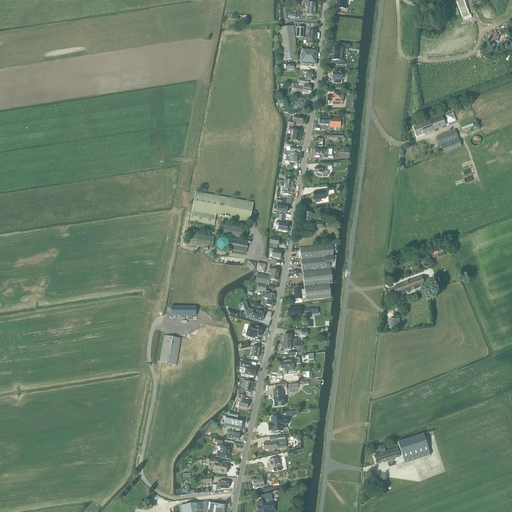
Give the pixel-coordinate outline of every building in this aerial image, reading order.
[(337,0),(337,9),(346,9),(346,0),(337,0)] [(287,4),(280,5),(281,20),(284,20),(289,20),(289,19),(288,14),(287,8),(287,4)] [(336,24),(336,31),(341,32),(348,30),(349,24),(355,24),(356,21),(340,20),(340,23),(336,24)] [(283,61),(297,59),(293,26),(279,28),(283,61)] [(296,28),(296,38),(303,39),(304,28),(296,28)] [(316,45),(316,32),(309,31),(308,38),(305,37),(305,41),(306,41),(306,44),(316,45)] [(332,47),(331,54),(345,55),(345,49),(346,49),(347,45),(339,44),(339,48),(333,47),(332,47)] [(316,65),(317,50),(301,49),(300,64),(316,65)] [(331,54),(331,60),(335,61),(337,61),(337,64),(345,65),(345,61),(344,61),(345,55),(331,54)] [(312,81),(313,72),(304,71),(304,73),(306,73),(305,80),(300,79),(299,84),(309,85),(309,81),(312,81)] [(333,72),(332,80),(334,80),(334,84),(338,84),(339,80),(342,81),(342,79),(344,79),(344,75),(343,75),(343,71),(340,71),(340,73),(333,72)] [(303,88),(296,87),(297,85),(293,85),(292,91),(302,92),(307,93),(307,91),(310,92),(311,86),(303,85),(303,88)] [(327,96),(327,101),(333,102),(333,104),(338,105),(338,102),(342,102),(343,93),(333,93),(333,96),(327,96)] [(292,109),(297,110),(297,107),(304,108),(306,99),(295,98),(294,101),(293,101),(290,101),(291,106),(292,106),(292,109)] [(289,125),(293,126),(293,123),(303,125),(304,118),(294,116),(293,120),(289,119),(288,125),(289,125)] [(431,121),(429,116),(426,118),(427,123),(414,128),(417,137),(446,126),(443,117),(431,121)] [(319,118),(319,124),(327,125),(327,124),(330,124),(329,128),(340,128),(340,119),(330,119),(327,119),(327,118),(319,118)] [(292,127),(293,126),(289,125),(288,131),(293,131),(291,141),(299,142),(301,132),(295,131),(296,128),(292,127)] [(444,153),(462,146),(456,130),(438,137),(444,153)] [(480,140),(480,138),(479,137),(478,136),(477,135),(476,135),(474,134),(473,134),(472,134),(471,135),(470,136),(469,137),(469,138),(468,139),(468,140),(468,142),(469,143),(470,144),(470,145),(472,145),(473,146),(475,146),(476,146),(478,144),(479,143),(480,141),(480,140)] [(289,152),(291,152),(299,153),(300,149),(292,147),(292,144),(287,143),(286,147),(290,147),(289,152)] [(316,148),(316,154),(323,154),(323,155),(323,158),(333,159),(333,156),(332,155),(332,150),(328,149),(325,149),(323,149),(323,148),(316,148)] [(285,154),(286,154),(285,161),(288,162),(297,163),(299,155),(291,153),(291,152),(289,152),(285,151),(285,154)] [(281,181),(280,185),(282,187),(281,194),(292,196),(293,189),(294,189),(294,187),(293,186),(294,182),(295,182),(295,180),(291,179),(291,181),(285,180),(284,181),(281,181)] [(325,190),(313,192),(314,200),(315,200),(315,203),(320,203),(319,199),(326,199),(325,190)] [(250,222),(252,211),(253,202),(195,192),(190,222),(214,226),(216,214),(229,217),(229,219),(250,222)] [(278,211),(277,213),(281,214),(281,212),(286,212),(287,205),(281,205),(278,204),(277,211),(278,211)] [(314,218),(314,215),(312,214),(305,213),(303,220),(311,222),(312,218),(314,218)] [(286,232),(288,225),(284,224),(285,222),(281,222),(277,221),(276,221),(276,225),(278,225),(278,231),(286,232)] [(221,224),(219,234),(247,239),(248,230),(221,224)] [(212,249),(214,237),(189,232),(187,245),(212,249)] [(229,244),(229,243),(229,242),(228,241),(228,240),(227,240),(227,239),(226,239),(226,238),(225,238),(224,238),(223,238),(222,238),(221,238),(220,238),(219,239),(218,240),(218,241),(217,241),(217,242),(217,243),(217,244),(217,245),(217,246),(218,247),(219,248),(220,249),(221,249),(222,250),(223,250),(224,250),(224,249),(225,249),(226,249),(227,248),(227,247),(228,247),(228,246),(229,246),(229,245),(229,244)] [(246,253),(248,241),(231,238),(229,250),(246,253)] [(278,245),(279,239),(270,238),(270,244),(270,248),(269,248),(269,251),(272,252),(272,258),(280,259),(281,252),(276,251),(277,245),(278,245)] [(333,256),(334,245),(300,249),(302,272),(335,269),(336,256),(333,256)] [(442,247),(430,251),(432,256),(444,252),(444,251),(442,247)] [(277,281),(279,271),(270,269),(269,272),(270,273),(269,276),(257,273),(255,283),(268,286),(269,280),(277,281)] [(331,298),(329,284),(332,284),(331,269),(302,273),(305,301),(331,298)] [(398,297),(425,286),(422,276),(394,287),(398,297)] [(300,287),(293,288),(294,300),(302,300),(300,287)] [(262,291),(261,298),(274,301),(275,296),(269,294),(269,293),(265,291),(265,292),(262,291)] [(260,304),(262,304),(273,306),(274,301),(261,298),(260,304)] [(246,302),(242,303),(247,317),(262,321),(264,313),(248,309),(246,302)] [(171,316),(196,316),(196,307),(171,307),(171,316)] [(399,325),(400,319),(397,319),(396,320),(390,319),(389,329),(396,330),(396,325),(399,325)] [(249,325),(245,336),(253,338),(254,334),(255,335),(261,336),(263,329),(249,325)] [(164,336),(159,363),(176,366),(181,339),(164,336)] [(258,358),(260,352),(260,348),(253,346),(251,356),(258,358)] [(295,360),(281,361),(282,369),(285,369),(285,371),(294,370),(293,363),(295,363),(296,364),(300,364),(299,357),(295,358),(295,360)] [(241,364),(240,367),(241,368),(246,369),(244,374),(254,376),(256,368),(249,366),(250,363),(242,361),(241,364)] [(239,390),(238,395),(245,396),(246,396),(247,393),(250,393),(253,383),(245,381),(243,381),(241,390),(239,390)] [(284,406),(284,405),(285,405),(285,404),(286,404),(286,403),(285,403),(285,402),(284,402),(284,397),(283,397),(282,390),(287,389),(286,384),(275,385),(275,390),(276,398),(274,398),(274,407),(284,406)] [(247,409),(249,402),(244,401),(245,396),(238,395),(237,400),(240,401),(239,407),(247,409)] [(226,417),(224,426),(228,427),(240,430),(242,430),(243,426),(242,426),(243,420),(226,417)] [(288,425),(288,423),(289,422),(289,421),(289,420),(288,419),(287,418),(281,418),(281,417),(271,418),(271,424),(268,424),(269,431),(272,431),(272,432),(282,431),(282,429),(286,428),(286,425),(288,425)] [(239,440),(240,433),(239,433),(240,430),(228,427),(227,432),(230,433),(229,439),(234,440),(234,439),(239,440)] [(404,464),(430,456),(423,434),(398,442),(404,464)] [(264,450),(286,448),(285,436),(269,438),(270,443),(263,443),(264,450)] [(217,451),(216,457),(219,457),(229,459),(231,446),(218,444),(217,446),(221,447),(220,452),(217,451)] [(379,447),(381,453),(374,456),(376,464),(400,457),(397,448),(386,452),(384,445),(379,447)] [(282,471),(279,458),(268,461),(270,469),(274,468),(274,473),(282,471)] [(226,473),(228,465),(219,463),(219,460),(206,460),(207,466),(215,466),(214,472),(219,473),(219,472),(222,472),(221,473),(222,473),(226,473)] [(254,489),(264,487),(262,476),(256,477),(257,480),(252,480),(254,489)] [(228,483),(220,482),(218,482),(217,485),(216,490),(220,490),(220,489),(228,489),(228,483)] [(262,502),(257,503),(258,506),(258,507),(259,511),(274,511),(275,510),(274,508),(275,507),(275,506),(274,505),(274,504),(273,504),(273,501),(272,501),(270,494),(263,495),(263,496),(264,496),(265,500),(265,501),(262,502),(262,501),(261,502),(262,502)] [(181,511),(224,511),(226,505),(209,502),(181,506),(181,511)]
